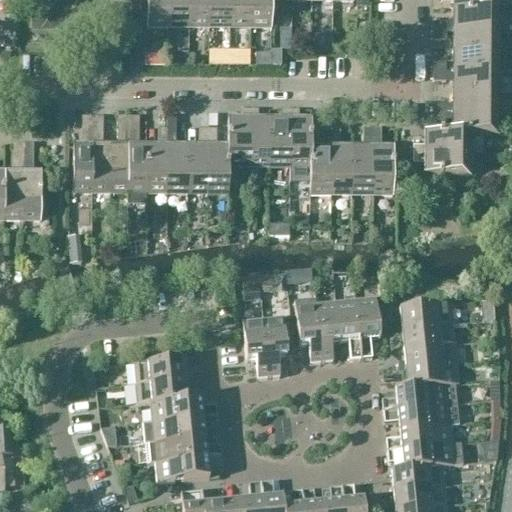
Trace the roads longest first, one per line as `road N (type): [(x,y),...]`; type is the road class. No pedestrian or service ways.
road 1 (residential): [(418,0),(417,89),(67,89)]
road 2 (residential): [(232,405),(318,375),(360,379),(370,473),(240,470)]
road 3 (residential): [(85,511),(55,429),(54,378),(65,350),(93,330),(200,319),(205,342)]
